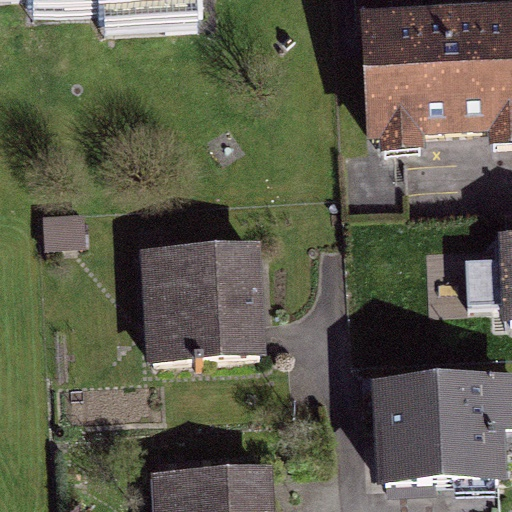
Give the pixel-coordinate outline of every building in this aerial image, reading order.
[(15,0),(17,27),(208,23),(207,0),(15,0)] [(511,15),(366,23),(373,145),(511,137),(511,15)] [(511,241),(499,242),(505,328),(511,327),(511,241)] [(253,253),(140,260),(146,360),(259,354),(253,253)] [(511,381),(378,391),(385,490),(495,482),(492,433),(511,431),(511,381)] [(264,511),(262,477),(157,484),(158,511),(264,511)]
